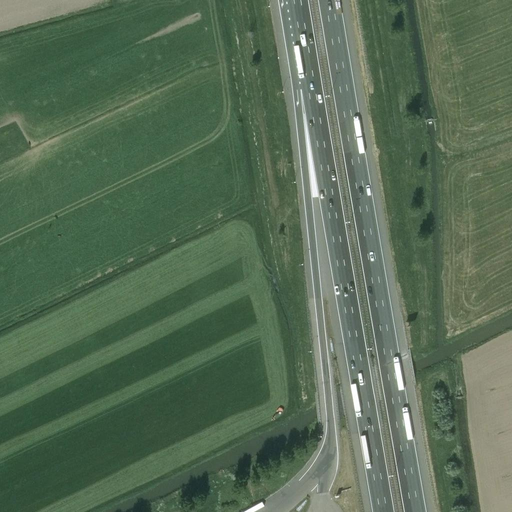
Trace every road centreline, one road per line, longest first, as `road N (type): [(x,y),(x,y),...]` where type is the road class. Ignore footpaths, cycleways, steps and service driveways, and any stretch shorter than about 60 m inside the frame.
road 1 (motorway): [(415,511),(329,0)]
road 2 (motorway): [(311,91),(383,511)]
road 3 (motorway): [(311,91),(305,174),(325,361)]
